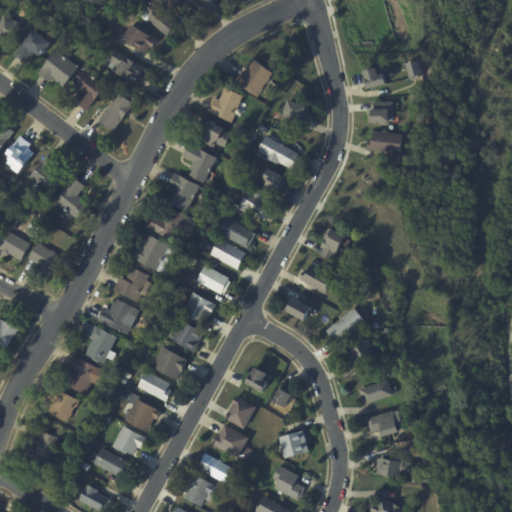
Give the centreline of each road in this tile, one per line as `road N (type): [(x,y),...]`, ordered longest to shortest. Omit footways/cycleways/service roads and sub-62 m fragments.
road 1 (residential): [(140,511),(337,145),(340,95),(314,0)]
road 2 (residential): [(0,436),(21,381),(85,277),(189,74),(228,37),(302,0)]
road 3 (residential): [(327,511),(340,462),(322,383),(302,351),(249,317)]
road 4 (residential): [(0,80),(132,181)]
